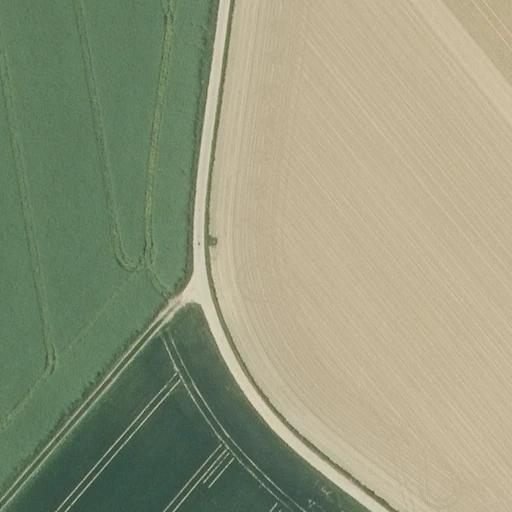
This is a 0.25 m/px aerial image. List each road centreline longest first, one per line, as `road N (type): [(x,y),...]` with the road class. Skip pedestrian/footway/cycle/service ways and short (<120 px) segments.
road 1 (track): [(376,511),(255,403),(203,293),(205,202),(237,0)]
road 2 (track): [(203,293),(4,511)]
